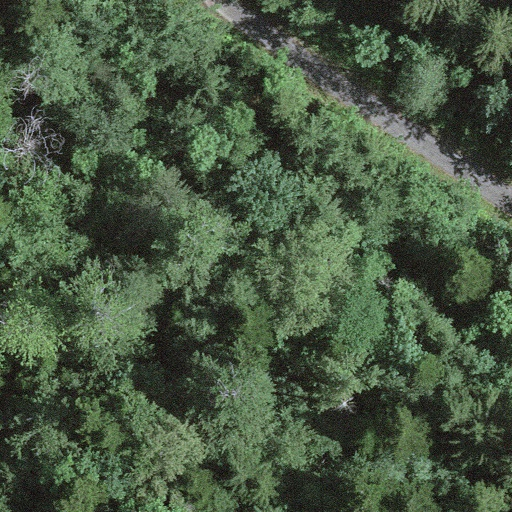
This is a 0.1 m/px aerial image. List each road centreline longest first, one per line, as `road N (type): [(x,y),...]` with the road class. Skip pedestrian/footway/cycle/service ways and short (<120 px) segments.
road 1 (track): [(205,0),(214,37),(426,287),(511,372)]
road 2 (unclassified): [(218,0),(511,204)]
